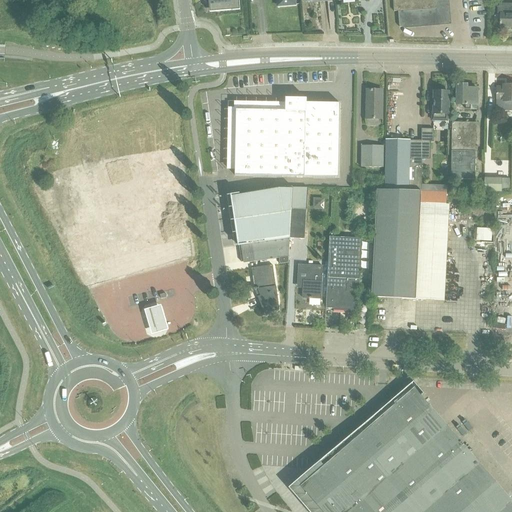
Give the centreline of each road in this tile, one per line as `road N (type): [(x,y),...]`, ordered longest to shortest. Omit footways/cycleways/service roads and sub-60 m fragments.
road 1 (tertiary): [(193,66),(223,58),(511,62)]
road 2 (unclassified): [(511,371),(292,356)]
road 3 (primary): [(82,362),(0,207)]
road 4 (residential): [(228,351),(205,179)]
road 5 (unclassified): [(228,351),(237,447),(269,511)]
road 6 (primary): [(0,253),(62,372)]
